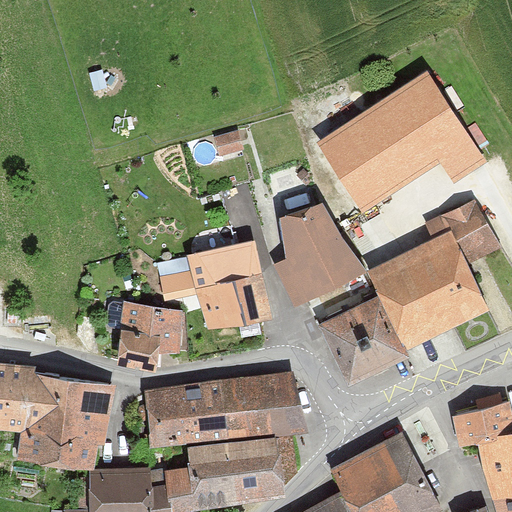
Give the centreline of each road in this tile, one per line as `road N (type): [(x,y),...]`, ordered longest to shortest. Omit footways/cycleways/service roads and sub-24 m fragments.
road 1 (residential): [(354,431),(304,364),(289,358),(148,379),(0,355)]
road 2 (residential): [(403,396),(489,511)]
road 3 (tertiary): [(511,341),(403,396)]
